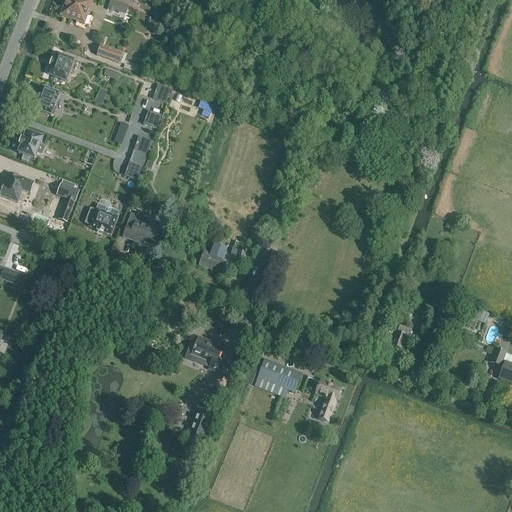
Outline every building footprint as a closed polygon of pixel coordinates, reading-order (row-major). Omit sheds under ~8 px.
[(85,26),(93,3),(84,0),(67,0),(61,17),(85,26)] [(119,65),(122,55),(100,48),(97,57),(119,65)] [(66,82),(74,61),(56,54),(53,61),(52,61),(50,67),(51,67),(48,75),(66,82)] [(129,58),(126,64),(139,69),(141,64),(129,58)] [(106,70),(104,76),(117,81),(119,75),(106,70)] [(109,97),(110,88),(103,86),(101,96),(109,97)] [(158,86),(153,100),(166,104),(171,91),(158,86)] [(54,108),(59,96),(43,90),(42,89),(34,111),(35,111),(51,117),(52,116),(53,116),(56,109),(54,108)] [(148,112),(143,125),(156,130),(161,117),(148,112)] [(123,140),(130,123),(124,121),(118,138),(123,140)] [(26,133),(18,154),(35,160),(37,154),(42,155),(45,148),(40,146),(43,139),(26,133)] [(152,143),(139,138),(134,151),(147,156),(152,143)] [(151,170),(154,164),(148,161),(145,168),(151,170)] [(125,177),(137,182),(142,168),(129,164),(125,177)] [(40,167),(37,178),(53,182),(55,171),(40,167)] [(3,186),(0,194),(0,196),(17,203),(22,191),(30,194),(35,183),(10,174),(5,186),(3,186)] [(61,185),(57,196),(66,200),(58,220),(67,223),(75,203),(75,204),(80,192),(61,185)] [(111,236),(117,218),(119,213),(98,205),(96,212),(91,210),(85,224),(90,226),(89,228),(97,231),(96,232),(103,234),(103,233),(111,236)] [(131,216),(123,238),(136,243),(137,241),(143,243),(142,245),(143,243),(154,247),(162,226),(138,216),(137,218),(131,216)] [(205,251),(199,266),(225,276),(230,263),(232,263),(232,264),(244,268),(248,256),(237,251),(232,250),(230,256),(226,255),(227,250),(214,245),(211,253),(205,251)] [(1,278),(0,279),(18,286),(22,276),(4,269),(3,271),(1,278)] [(398,302),(396,309),(395,309),(386,333),(393,336),(397,324),(401,325),(405,314),(407,315),(410,306),(398,302)] [(483,323),(487,314),(480,311),(477,321),(483,323)] [(511,328),(506,326),(503,334),(511,337),(511,328)] [(397,333),(392,347),(401,350),(403,343),(410,346),(414,337),(411,335),(412,332),(399,327),(397,333)] [(227,359),(219,356),(222,350),(205,344),(206,342),(199,339),(192,356),(211,363),(208,370),(221,375),(227,359)] [(511,384),(511,364),(502,361),(506,352),(495,348),(490,363),(503,368),(498,379),(511,384)] [(258,380),(255,387),(285,399),(288,391),(295,394),(301,377),(265,362),(258,380)] [(316,395),(326,399),(318,422),(327,425),(336,403),(337,403),(342,390),(322,382),(316,395)] [(212,415),(198,410),(187,439),(202,444),(212,415)] [(171,463),(167,474),(186,481),(187,478),(190,470),(171,463)]
